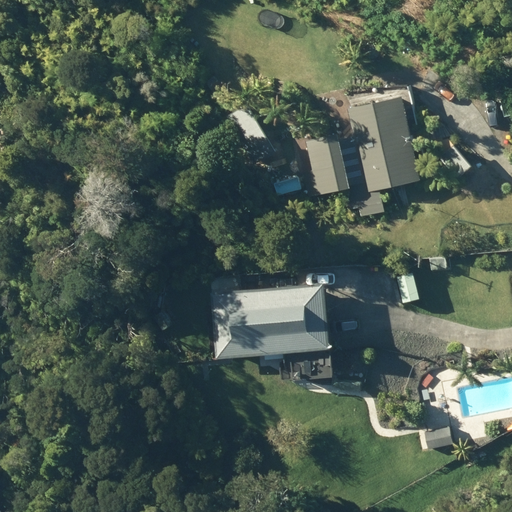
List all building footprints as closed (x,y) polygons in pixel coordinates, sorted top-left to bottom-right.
[(357,103),(375,186),(431,174),(412,90),(357,103)] [(315,132),(328,195),(362,188),(349,125),(315,132)] [(218,287),(225,352),(341,341),(335,275),(218,287)] [(153,284),(153,303),(170,303),(170,284),(153,284)] [(158,315),(166,328),(185,316),(176,303),(158,315)] [(431,429),(435,446),(460,442),(456,424),(431,429)]
